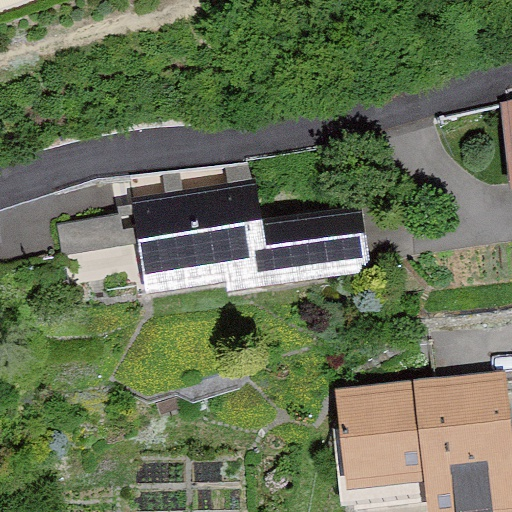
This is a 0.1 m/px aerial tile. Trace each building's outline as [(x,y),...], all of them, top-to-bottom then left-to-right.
[(0,0),(0,31),(88,0),(0,0)] [(511,98),(497,100),(507,197),(511,196),(511,98)] [(261,176),(127,195),(142,303),(368,271),(359,207),(267,220),(261,176)] [(64,220),(65,255),(125,253),(124,218),(64,220)] [(511,511),(511,460),(502,375),(328,395),(340,502),(418,493),(420,511),(511,511)]
